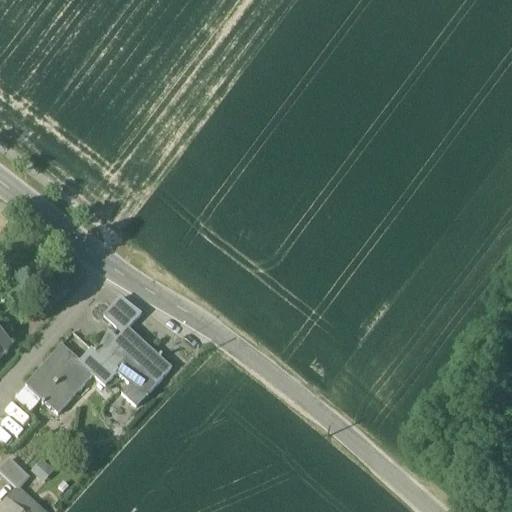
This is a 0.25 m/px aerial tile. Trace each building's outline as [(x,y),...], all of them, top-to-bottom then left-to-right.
[(140,317),(119,300),(103,319),(121,335),(126,331),(127,331),(140,317)] [(0,357),(9,348),(0,341),(5,336),(4,331),(1,328),(0,328),(0,357)] [(127,331),(126,331),(121,335),(99,360),(98,361),(116,376),(129,388),(121,397),(135,410),(170,372),(127,331)] [(78,364),(61,348),(25,388),(57,417),(92,378),(93,377),(78,364)] [(116,376),(98,361),(99,360),(90,351),(78,364),(93,377),(92,378),(104,389),(116,376)] [(0,470),(0,474),(15,490),(28,477),(11,460),(0,470)] [(41,462),(32,474),(45,483),(54,471),(41,462)] [(19,511),(7,500),(0,507),(0,511),(19,511)]
